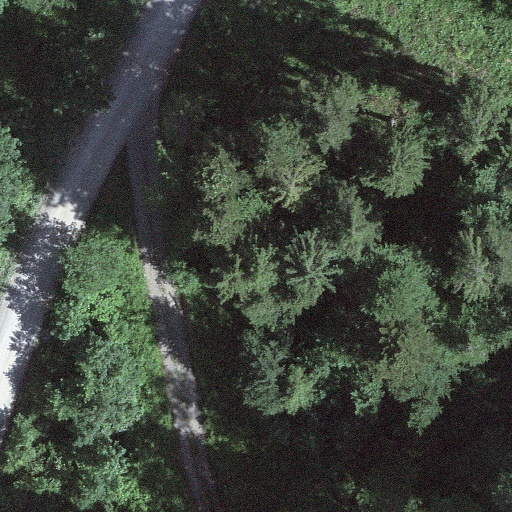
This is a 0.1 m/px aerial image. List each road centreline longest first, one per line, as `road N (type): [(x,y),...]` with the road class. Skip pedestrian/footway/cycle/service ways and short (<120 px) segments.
road 1 (track): [(140,80),(171,304),(225,511)]
road 2 (unclassified): [(0,397),(16,342),(185,0)]
